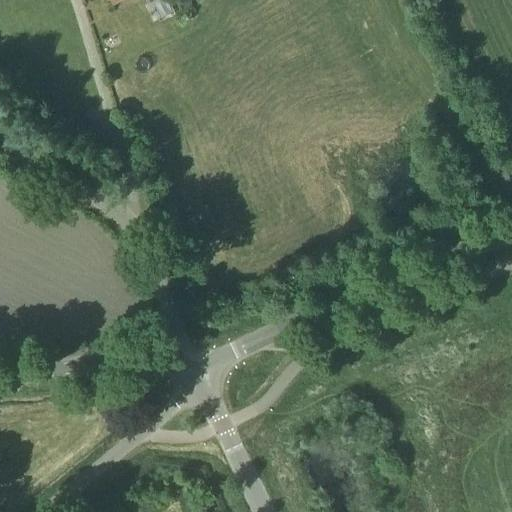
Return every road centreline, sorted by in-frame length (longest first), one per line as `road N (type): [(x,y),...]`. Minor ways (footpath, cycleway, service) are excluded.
road 1 (tertiary): [(196,377),(237,351),(511,230)]
road 2 (unclassified): [(175,363),(167,301),(130,225),(0,142)]
road 3 (unclassified): [(41,511),(172,408),(196,377)]
road 4 (tertiary): [(175,363),(0,375)]
road 5 (tertiary): [(260,511),(196,377)]
